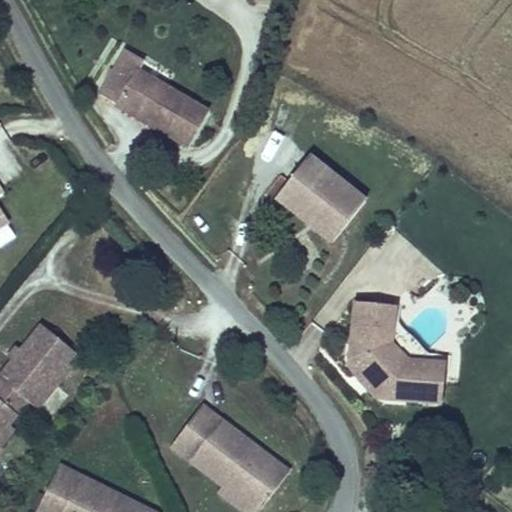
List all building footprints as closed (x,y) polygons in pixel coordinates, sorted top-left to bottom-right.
[(140,58),(125,50),(100,97),(183,145),(204,108),(136,68),(140,58)] [(369,201),(310,156),(274,202),(332,248),(369,201)] [(0,228),(11,221),(0,204),(0,194),(6,191),(0,181),(0,228)] [(397,309),(359,305),(353,358),(369,365),(378,375),(384,385),(389,399),(448,402),(448,363),(410,363),(393,345),(397,309)] [(0,453),(13,439),(6,433),(31,404),(41,411),(76,369),(69,363),(77,354),(44,328),(23,354),(29,358),(21,367),(17,364),(1,380),(0,379),(0,453)] [(29,358),(23,354),(20,351),(12,359),(17,364),(21,367),(29,358)] [(216,475),(243,442),(193,406),(165,445),(185,460),(189,454),(216,475)] [(259,455),(243,442),(216,475),(260,509),(261,509),(286,474),(265,459),(262,462),(258,458),(259,455)] [(185,460),(212,481),(216,475),(189,454),(185,460)] [(141,511),(53,470),(34,511),(141,511)] [(216,475),(212,481),(221,487),(216,493),(240,511),(257,511),(260,509),(216,475)]
